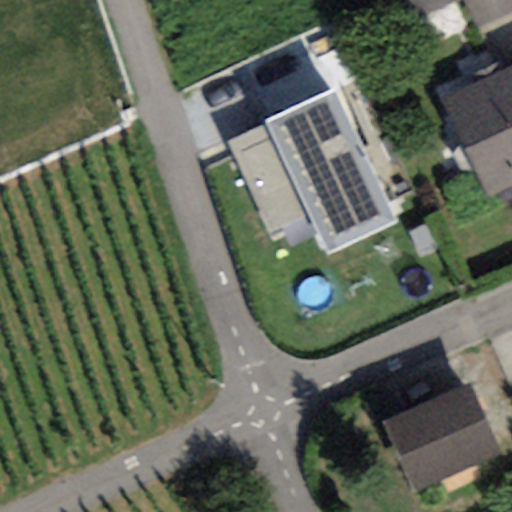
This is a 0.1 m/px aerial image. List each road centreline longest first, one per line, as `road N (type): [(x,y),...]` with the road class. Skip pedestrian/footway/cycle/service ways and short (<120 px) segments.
road 1 (residential): [(256,400),(116,0)]
road 2 (residential): [(256,400),(511,292)]
road 3 (residential): [(12,511),(256,400)]
road 4 (residential): [(300,511),(256,400)]
